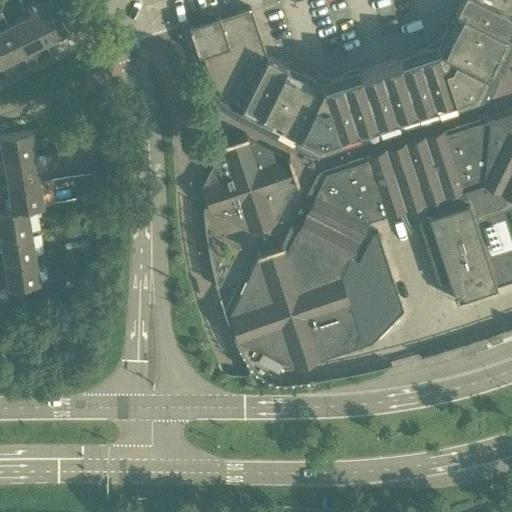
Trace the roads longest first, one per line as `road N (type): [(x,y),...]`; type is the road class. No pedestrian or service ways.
road 1 (secondary): [(511,367),(377,402),(144,403)]
road 2 (secondary): [(146,473),(338,474),(511,446)]
road 3 (unclassified): [(144,403),(150,178)]
road 4 (residential): [(150,178),(143,110),(111,2)]
road 5 (secondary): [(0,470),(146,473)]
road 6 (secondary): [(144,403),(0,405)]
